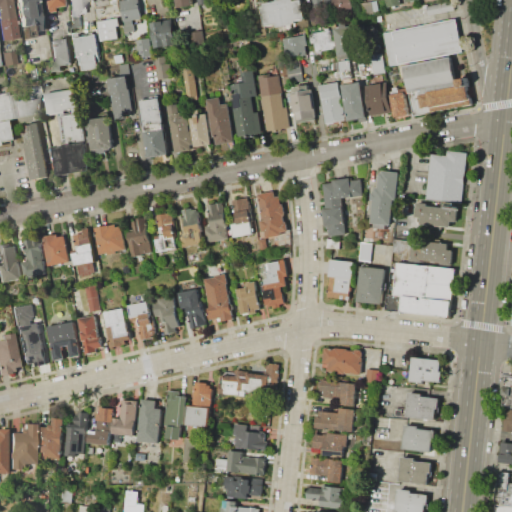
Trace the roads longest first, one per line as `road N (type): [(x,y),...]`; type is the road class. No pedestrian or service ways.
road 1 (residential): [(506,116),(0,216)]
road 2 (residential): [(283,511),(311,275),(301,159)]
road 3 (residential): [(303,329),(0,402)]
road 4 (residential): [(480,340),(325,324),(303,329)]
road 5 (secondary): [(500,165),(480,340)]
road 6 (secondary): [(480,340),(463,492)]
